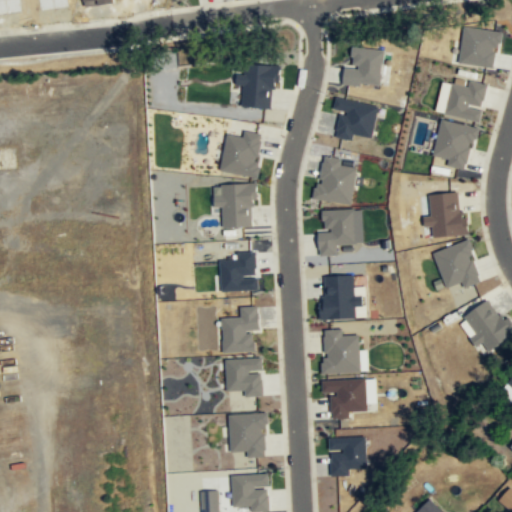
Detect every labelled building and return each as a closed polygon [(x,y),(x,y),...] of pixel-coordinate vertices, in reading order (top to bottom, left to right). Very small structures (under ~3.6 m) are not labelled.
[(385,48),(355,46),(354,65),(347,65),(346,82),(383,84),(385,48)] [(245,84),(244,105),(273,106),(274,87),(281,87),(282,64),(246,62),(246,72),(239,72),(238,83),(245,84)] [(489,83),(472,79),(471,86),(444,80),(437,110),(482,120),(485,107),(484,107),(489,83)] [(380,104),(339,95),(336,109),(343,110),(338,136),(354,139),(355,132),(373,136),(380,104)] [(451,157),(449,164),(467,168),(473,140),(479,141),(482,126),(442,118),(434,154),(451,157)] [(228,132),(222,169),(257,176),(265,132),(246,129),(244,135),(228,132)] [(318,198),(354,203),(359,166),(343,164),(344,157),(324,154),(318,198)] [(224,226),(254,225),(253,205),(259,204),(258,182),(215,183),(216,205),(224,205),(224,226)] [(471,233),(469,209),(462,209),(461,191),(431,192),(432,214),(426,214),(427,225),(434,225),(435,235),(471,233)] [(325,208),(326,230),(321,230),(322,254),(339,253),(339,244),(358,243),(357,207),(325,208)] [(466,285),(483,280),(470,239),(436,249),(447,286),(465,281),(466,285)] [(222,258),(223,290),(260,288),(260,274),(258,274),(257,250),(239,250),(239,257),(222,258)] [(323,319),(357,317),(356,308),(365,307),(364,293),(361,293),(362,299),(356,299),(355,273),(326,275),(327,291),(324,291),(325,302),(322,302),(323,319)] [(491,350),(511,336),(511,319),(507,322),(491,298),(466,315),(477,333),(472,336),(478,345),(485,341),(491,350)] [(242,305),(242,315),(223,316),(224,351),(257,351),(256,329),(262,329),(261,304),(242,305)] [(360,334),(344,334),(344,328),(326,328),(327,357),(323,357),(324,372),(361,372),(360,334)] [(228,389),(246,389),(247,395),(265,394),(264,357),(227,358),(228,389)] [(333,418),(350,417),(350,410),(367,410),(366,377),(324,379),(325,393),(332,392),(333,418)] [(232,451),(249,450),(250,456),(269,455),(267,412),(231,413),(232,451)] [(333,475),(350,474),(350,467),(368,467),(368,435),(330,436),(330,450),(332,450),(333,475)] [(234,505),(252,505),(253,511),(271,510),(270,486),(271,486),(270,472),(233,474),(234,505)] [(220,511),(220,489),(202,490),(203,511),(220,511)] [(446,511),(432,497),(416,511),(446,511)]
